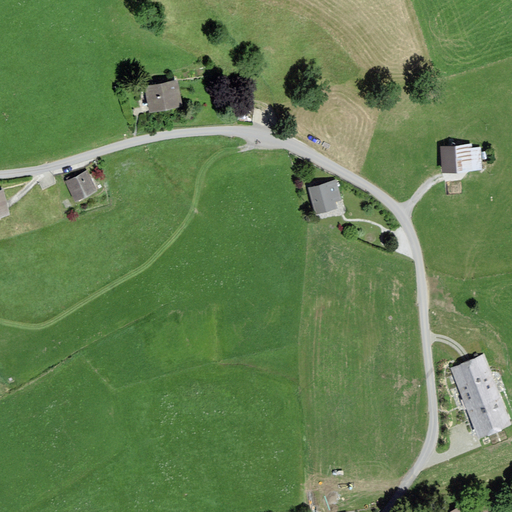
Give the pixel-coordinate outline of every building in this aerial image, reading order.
[(176,83),(147,88),(151,111),(180,106),(176,83)] [(484,146),(442,150),(444,176),(486,172),(484,146)] [(87,172),(67,182),(76,200),(96,190),(87,172)] [(335,187),(309,190),(312,216),(338,213),(335,187)] [(483,355),(451,368),(478,437),(511,425),(483,355)] [(494,511),(488,497),(453,511),(494,511)]
